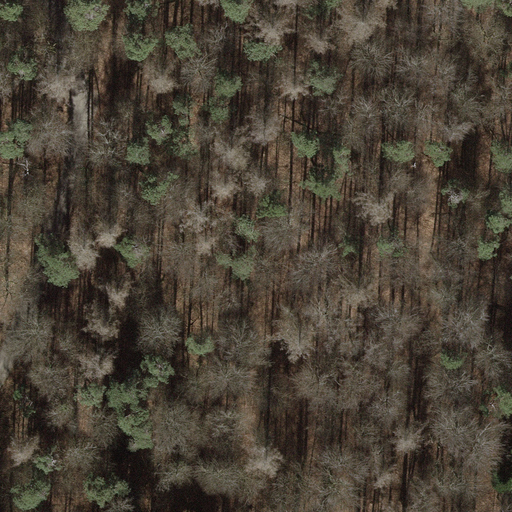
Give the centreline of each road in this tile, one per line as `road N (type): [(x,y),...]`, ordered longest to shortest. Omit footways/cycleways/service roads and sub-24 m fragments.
road 1 (track): [(48,0),(77,66),(83,125),(0,389)]
road 2 (track): [(83,125),(127,0)]
